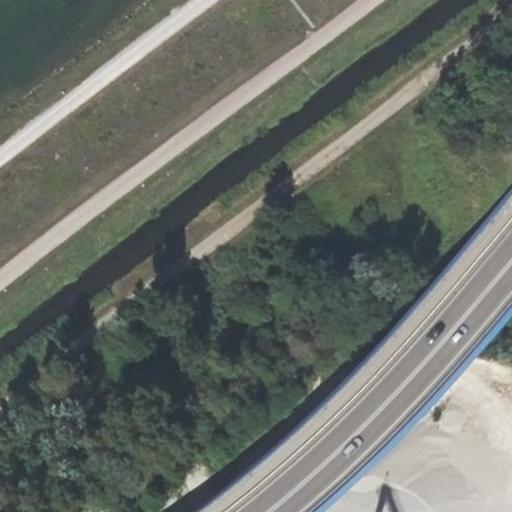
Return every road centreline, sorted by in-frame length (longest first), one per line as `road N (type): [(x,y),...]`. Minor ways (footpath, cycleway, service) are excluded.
road 1 (track): [(511,9),(0,414)]
road 2 (track): [(373,0),(0,274)]
road 3 (primary): [(511,273),(377,425),(280,511)]
road 4 (track): [(0,156),(205,0)]
